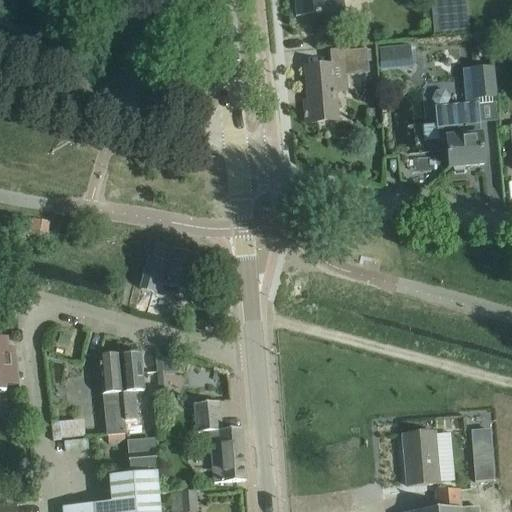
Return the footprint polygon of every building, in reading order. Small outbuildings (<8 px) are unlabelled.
[(295,0),(297,16),(316,15),(329,13),(344,12),(342,0),(295,0)] [(451,18),(433,20),(435,38),(453,36),(451,18)] [(382,51),(383,72),(415,69),(413,49),(382,51)] [(345,92),(343,71),(368,69),(367,51),(343,53),(343,52),(330,53),(331,67),(306,69),(309,102),(304,102),(306,124),(337,122),(334,93),(345,92)] [(490,71),(470,72),(473,100),(493,98),(490,71)] [(480,137),(479,120),(477,106),(437,110),(440,141),(447,141),(450,169),(454,168),(456,172),(464,171),(466,167),(484,166),(481,137),(480,137)] [(200,286),(204,271),(195,269),(197,259),(175,253),(172,265),(149,259),(141,291),(153,294),(156,283),(188,293),(191,283),(200,286)] [(0,392),(6,392),(5,387),(19,386),(16,349),(8,350),(7,339),(0,339),(0,392)] [(140,354),(119,356),(126,423),(138,422),(135,393),(144,392),(140,354)] [(160,389),(166,389),(166,375),(179,374),(182,362),(157,355),(160,389)] [(126,423),(119,356),(98,358),(102,396),(107,437),(126,435),(125,423),(126,423)] [(246,482),(242,430),(221,431),(218,403),(195,405),(198,434),(210,432),(214,485),(246,482)] [(55,424),(56,439),(82,438),(82,423),(55,424)] [(490,432),(472,434),(473,449),(472,449),(475,484),(494,482),(492,448),(491,448),(490,432)] [(403,437),(407,488),(439,486),(434,434),(403,437)] [(155,457),(128,459),(130,477),(157,474),(155,457)] [(62,511),(159,511),(158,494),(157,474),(130,477),(109,479),(112,505),(62,509),(62,511)] [(461,511),(461,503),(460,491),(435,493),(437,511),(430,511),(461,511)] [(197,511),(197,494),(181,494),(181,511),(197,511)]
